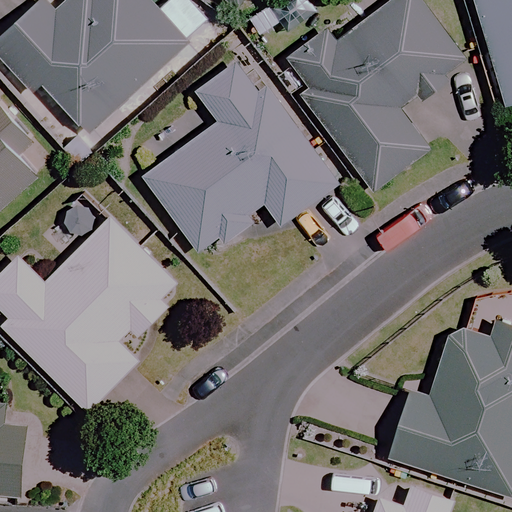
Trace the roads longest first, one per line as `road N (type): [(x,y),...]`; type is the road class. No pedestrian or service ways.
road 1 (residential): [(278,372),(464,229),(511,212)]
road 2 (residential): [(278,372),(127,479),(109,511)]
road 3 (residential): [(258,511),(278,372)]
